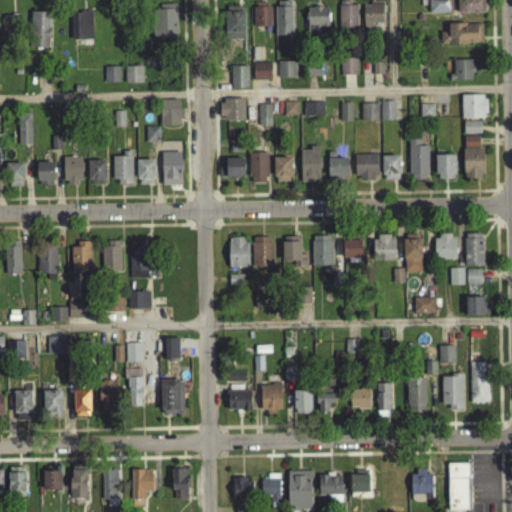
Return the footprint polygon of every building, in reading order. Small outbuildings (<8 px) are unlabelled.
[(450,18),(449,0),(428,1),(429,19),(450,18)] [(472,0),(457,0),(457,19),(485,18),(484,0),(472,0)] [(292,41),(291,6),(275,6),(275,41),(292,41)] [(253,32),(270,32),(270,8),(252,8),(253,32)] [(153,43),(176,44),(177,11),(154,10),(153,43)] [(356,10),(338,11),(339,33),(357,33),(356,10)] [(382,34),(383,10),(363,10),(362,33),(382,34)] [(225,44),(244,44),(244,11),(225,11),(225,44)] [(328,31),(328,12),(306,12),(306,40),(318,39),(318,31),(328,31)] [(49,17),(30,17),(31,53),(50,53),(49,17)] [(71,45),(92,44),(92,17),(70,17),(71,45)] [(16,40),(16,20),(2,20),(2,40),(16,40)] [(448,28),(448,37),(440,37),(440,48),(482,49),(482,29),(448,28)] [(356,80),(356,63),(340,63),(339,80),(356,80)] [(452,85),(473,85),(472,65),(451,65),(452,85)] [(382,79),(382,66),(372,66),(372,79),(382,79)] [(295,67),(277,67),(277,83),(295,83),(295,67)] [(252,85),(271,85),(271,68),(252,68),(252,85)] [(247,71),(230,71),(231,94),(248,93),(247,71)] [(306,82),(321,81),(320,71),(306,71),(306,82)] [(119,88),(119,72),(103,72),(103,87),(119,88)] [(142,72),(125,72),(125,88),(142,88),(142,72)] [(460,100),(460,123),(486,123),(485,99),(460,100)] [(219,105),(219,125),(244,124),(243,104),(219,105)] [(160,131),(181,130),(181,114),(178,114),(178,105),(159,105),(160,131)] [(380,126),(395,125),(394,106),(380,106),(380,126)] [(296,121),(296,107),(283,107),(283,120),(296,121)] [(323,107),(303,107),(303,121),(323,121),(323,107)] [(352,108),(340,107),(339,126),(351,126),(352,108)] [(377,125),(377,108),(360,109),(360,125),(377,125)] [(271,131),(271,109),(257,109),(257,131),(271,131)] [(433,109),(419,110),(419,124),(434,124),(433,109)] [(124,116),(113,116),(114,132),(124,132),(124,116)] [(30,121),(17,122),(18,150),(31,150),(30,121)] [(480,139),(480,126),(463,126),(463,139),(480,139)] [(145,147),(159,147),(159,132),(145,132),(145,147)] [(479,152),(478,141),(463,142),(463,153),(479,152)] [(427,151),(419,151),(419,144),(408,144),(408,185),(427,185),(427,151)] [(320,187),(319,153),(299,154),(300,187),(320,187)] [(463,184),(483,184),(483,153),(462,154),(463,184)] [(122,162),(112,162),(112,188),(131,188),(131,156),(122,156),(122,162)] [(181,191),(180,157),(161,157),(162,191),(181,191)] [(266,158),(249,158),(249,189),(267,188),(266,158)] [(355,160),(355,186),(376,186),(376,160),(355,160)] [(435,160),(436,185),(455,184),(454,160),(435,160)] [(399,161),(381,161),(382,185),(400,185),(399,161)] [(62,162),(63,188),(82,187),(81,162),(62,162)] [(290,162),(273,163),(274,187),(291,187),(290,162)] [(348,164),(327,163),(327,185),(347,186),(348,164)] [(226,183),(244,182),(243,164),(226,164),(226,183)] [(104,165),(87,166),(88,190),(105,189),(104,165)] [(136,165),(137,189),(154,189),(154,165),(136,165)] [(53,167),(36,168),(36,186),(54,186),(53,167)] [(23,168),(5,168),(6,191),(23,191),(23,168)] [(482,238),(463,239),(464,271),(483,271),(482,238)] [(394,265),(394,239),(373,240),(373,265),(394,265)] [(403,278),(420,278),(421,240),(404,239),(403,278)] [(433,241),(434,265),(455,265),(454,240),(433,241)] [(299,241),(281,241),(282,266),(294,266),(294,271),(306,271),(306,259),(299,259),(299,241)] [(311,271),(331,271),(331,241),(311,241),(311,271)] [(252,272),(272,271),(271,242),(252,242),(252,272)] [(248,273),(247,243),(227,243),(228,273),(248,273)] [(342,244),(342,263),(361,263),(361,243),(342,244)] [(128,248),(130,284),(151,283),(150,247),(128,248)] [(5,280),(20,279),(19,248),(4,248),(5,280)] [(89,248),(70,248),(71,278),(90,278),(89,248)] [(120,277),(120,248),(101,248),(101,277),(120,277)] [(36,251),(37,279),(56,279),(56,250),(36,251)] [(463,273),(448,274),(449,291),(463,290),(463,273)] [(402,288),(402,274),(392,274),(392,288),(402,288)] [(480,274),(465,275),(466,290),(480,290),(480,274)] [(331,292),(340,292),(340,278),(331,278),(331,292)] [(254,312),(271,312),(271,296),(254,296),(254,312)] [(149,297),(128,297),(127,313),(149,314),(149,297)] [(123,317),(122,300),(107,301),(107,317),(123,317)] [(434,302),(413,303),(413,319),(434,318),(434,302)] [(465,321),(488,320),(488,302),(465,302),(465,321)] [(69,323),(90,322),(89,304),(68,305),(69,323)] [(65,312),(50,313),(50,327),(66,327),(65,312)] [(21,330),(34,330),(33,316),(21,316),(21,330)] [(65,341),(46,342),(46,360),(66,359),(65,341)] [(177,343),(163,344),(164,364),(178,363),(177,343)] [(23,346),(6,347),(7,363),(24,363),(23,346)] [(125,367),(141,367),(141,348),(125,348),(125,367)] [(437,351),(438,368),(454,368),(454,350),(437,351)] [(122,351),(113,351),(113,367),(122,367),(122,351)] [(435,367),(424,367),(425,380),(435,380),(435,367)] [(491,368),(468,368),(469,408),(487,408),(487,377),(492,377),(491,368)] [(125,374),(126,412),(142,411),(141,373),(125,374)] [(227,387),(244,387),(244,376),(226,377),(227,387)] [(440,380),(441,410),(448,410),(448,415),(463,415),(462,380),(440,380)] [(406,383),(406,416),(426,415),(425,383),(406,383)] [(113,416),(114,386),(99,385),(98,415),(113,416)] [(182,419),(182,385),(160,385),(160,419),(182,419)] [(390,388),(375,389),(376,423),(391,422),(390,388)] [(282,417),(281,389),(260,390),(261,418),(282,417)] [(91,421),(90,392),(72,392),(73,421),(91,421)] [(349,393),(350,414),(370,414),(369,393),(349,393)] [(61,395),(42,396),(43,422),(62,422),(61,395)] [(31,396),(13,396),(14,425),(32,425),(31,396)] [(250,396),(227,397),(227,416),(250,415),(250,396)] [(311,419),(311,396),(293,396),(293,419),(311,419)] [(335,409),(334,399),(316,399),(316,418),(328,418),(328,409),(335,409)] [(468,511),(468,468),(446,469),(447,511),(468,511)] [(187,504),(186,471),(171,472),(172,505),(187,504)] [(8,502),(26,501),(25,472),(7,473),(8,502)] [(87,475),(70,474),(70,503),(86,504),(87,475)] [(131,505),(144,505),(144,496),(151,495),(151,474),(130,475),(131,505)] [(118,511),(116,475),(102,475),(103,511),(118,511)] [(42,476),(42,495),(61,495),(60,476),(42,476)] [(287,476),(287,511),(310,511),(310,476),(287,476)] [(349,498),(369,497),(368,476),(349,476),(349,498)] [(410,477),(410,507),(431,506),(431,477),(410,477)] [(318,479),(319,500),(328,500),(328,508),(342,508),(342,481),(333,481),(333,479),(318,479)] [(260,481),(261,502),(279,502),(279,480),(260,481)] [(231,505),(252,505),(252,484),(231,483),(231,505)]
